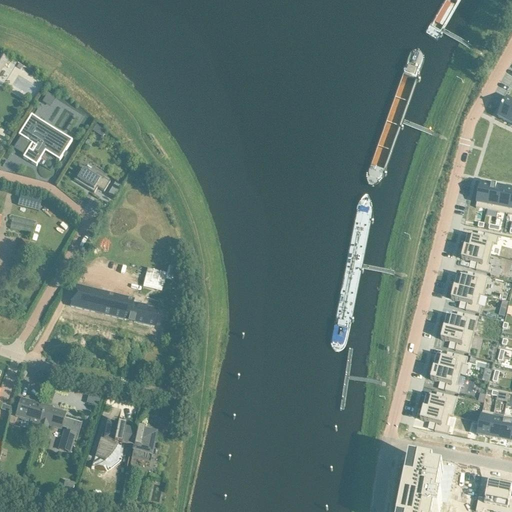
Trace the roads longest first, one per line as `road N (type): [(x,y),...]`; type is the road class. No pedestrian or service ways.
road 1 (track): [(394,448),(387,426),(392,379),(432,190),(511,12)]
road 2 (residential): [(511,49),(465,141),(390,432),(394,448)]
road 3 (residential): [(12,354),(87,224),(51,187),(0,174)]
road 4 (residential): [(12,354),(175,399)]
road 5 (residential): [(394,448),(511,468)]
